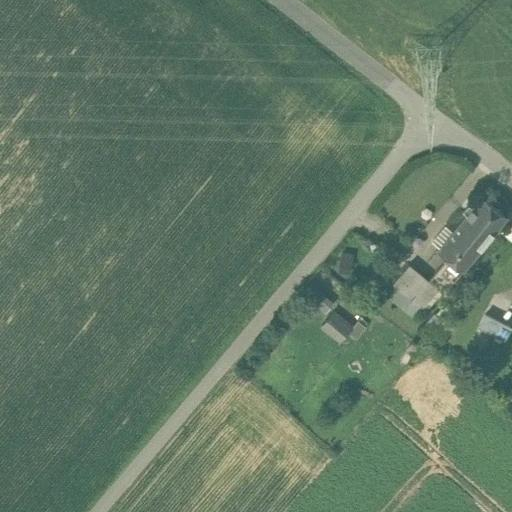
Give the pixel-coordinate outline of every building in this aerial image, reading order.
[(483,194),(438,248),(447,256),(462,269),(507,214),(483,194)] [(511,234),(511,213),(511,214),(503,230),(511,234)] [(447,256),(428,278),(438,286),(437,287),(443,292),(462,269),(447,256)] [(428,278),(409,263),(394,281),(422,305),(437,287),(438,286),(428,278)] [(321,310),(331,299),(316,284),(305,295),(321,310)] [(319,320),(335,338),(352,324),(335,305),(319,320)] [(483,311),(476,337),(503,344),(510,319),(483,311)] [(355,336),(367,325),(358,316),(347,328),(355,336)]
